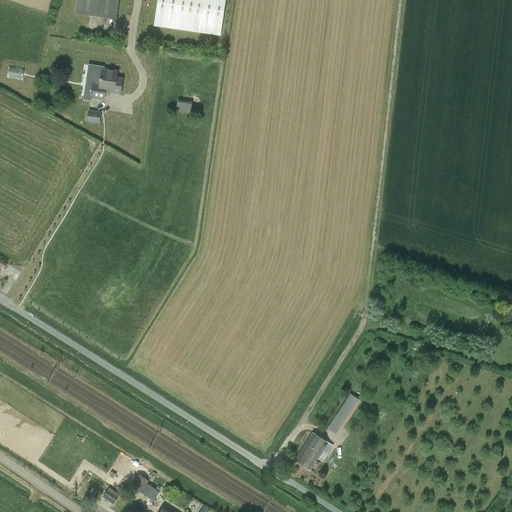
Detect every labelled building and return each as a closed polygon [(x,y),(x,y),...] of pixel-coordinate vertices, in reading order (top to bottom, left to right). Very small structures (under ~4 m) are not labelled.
[(118,0),(77,0),(76,14),(90,16),(116,19),(118,0)] [(164,0),(160,26),(214,34),(219,0),(164,0)] [(120,93),(122,79),(116,78),(117,72),(102,69),(103,67),(93,65),(91,78),(101,79),(100,85),(93,84),(91,97),(104,99),(105,91),(120,93)] [(24,70),(9,68),(7,76),(23,79),(24,70)] [(175,112),(190,114),(192,103),(177,100),(175,112)] [(100,119),(94,118),(95,113),(89,112),(87,121),(100,123),(100,119)] [(0,266),(4,269),(6,270),(4,274),(16,281),(22,271),(10,264),(9,265),(0,258),(0,266)] [(358,399),(351,394),(328,428),(335,433),(358,399)] [(310,470),(328,442),(313,433),(295,460),(310,470)] [(141,492),(149,480),(138,474),(131,485),(141,492)] [(140,499),(150,506),(160,491),(148,483),(141,493),(144,494),(140,499)] [(117,491),(125,497),(129,490),(121,484),(117,491)] [(102,497),(113,505),(120,495),(109,487),(102,497)]
